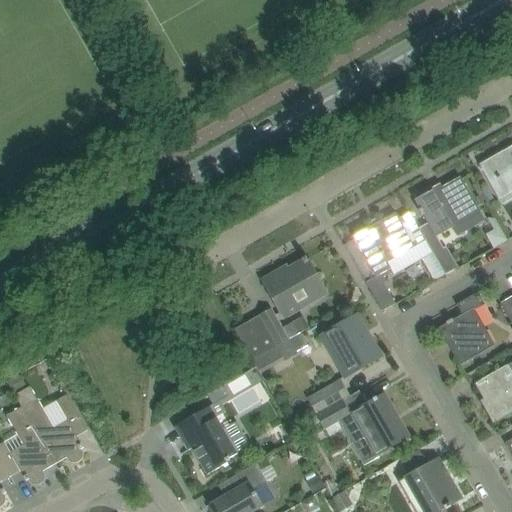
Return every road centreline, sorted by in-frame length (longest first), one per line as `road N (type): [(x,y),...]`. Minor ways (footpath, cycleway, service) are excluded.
road 1 (secondary): [(0,286),(503,0)]
road 2 (residential): [(511,84),(206,256)]
road 3 (residential): [(504,511),(403,339),(412,317),(511,260)]
road 4 (residential): [(174,511),(140,479),(108,479),(51,511)]
